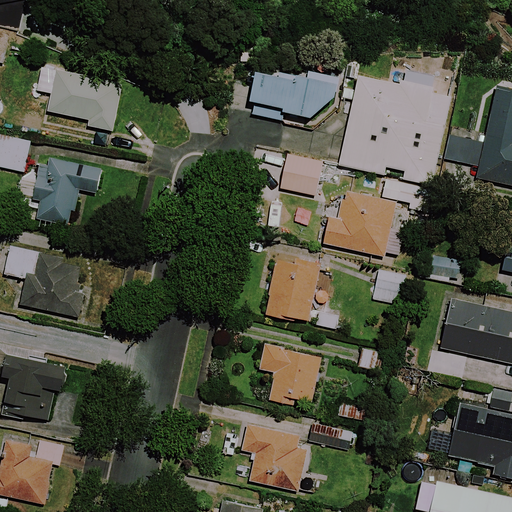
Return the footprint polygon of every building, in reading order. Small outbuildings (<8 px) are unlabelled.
[(0,0),(0,27),(18,31),(24,2),(24,0),(0,0)] [(251,116),(285,122),(286,114),(313,119),(339,99),(342,81),(259,67),(251,116)] [(434,189),(456,97),(437,92),(440,78),(408,71),(405,85),(360,75),(339,166),(384,177),(380,194),(413,202),(411,210),(428,214),(434,191),(434,189)] [(122,84),(58,72),(50,113),(91,120),(90,127),(113,131),(122,84)] [(511,90),(498,88),(486,144),(449,136),(444,159),(480,166),(478,178),(511,185),(511,90)] [(33,143),(2,136),(0,146),(0,167),(27,173),(33,143)] [(98,197),(105,172),(47,156),(30,219),(71,230),(81,192),(98,197)] [(327,164),(289,157),(283,188),(320,196),(327,164)] [(400,206),(339,190),(326,243),(387,258),(400,206)] [(474,246),(435,235),(423,277),(461,288),(474,246)] [(84,263),(12,247),(6,274),(28,279),(22,304),(80,318),(86,291),(78,289),(84,263)] [(324,263),(278,256),(269,315),(315,322),(324,263)] [(406,276),(381,271),(374,299),(400,305),(406,276)] [(511,312),(452,300),(442,349),(511,363),(511,312)] [(340,315),(321,310),(317,325),(336,331),(340,315)] [(299,406),(300,398),(315,402),(325,359),(285,350),(286,345),(268,341),(261,369),(276,373),(270,399),(289,404),(299,406)] [(380,352),(365,349),(361,367),(375,371),(380,352)] [(0,376),(13,380),(4,416),(21,421),(23,415),(48,421),(56,389),(63,391),(69,370),(0,352),(0,376)] [(450,456),(497,467),(495,474),(511,478),(511,391),(496,388),(490,412),(462,405),(450,456)] [(301,492),(310,450),(312,442),(351,450),(355,433),(276,416),(273,429),(250,424),(244,451),(257,453),(251,481),(301,492)] [(0,476),(0,475),(0,493),(45,504),(54,466),(55,464),(64,466),(67,445),(41,441),(41,445),(9,438),(0,476)] [(511,511),(511,497),(463,487),(461,494),(441,490),(436,511),(511,511)] [(264,511),(265,509),(225,501),(222,511),(264,511)]
